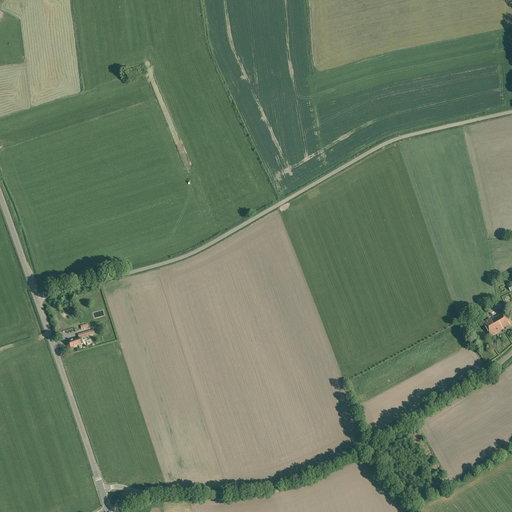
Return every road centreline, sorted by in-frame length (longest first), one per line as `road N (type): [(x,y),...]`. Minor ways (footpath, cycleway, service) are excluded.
road 1 (unclassified): [(511,111),(384,143),(195,251),(36,298)]
road 2 (unclassified): [(108,510),(152,494),(257,489),(305,475),(511,352)]
road 3 (secondary): [(108,510),(36,298)]
